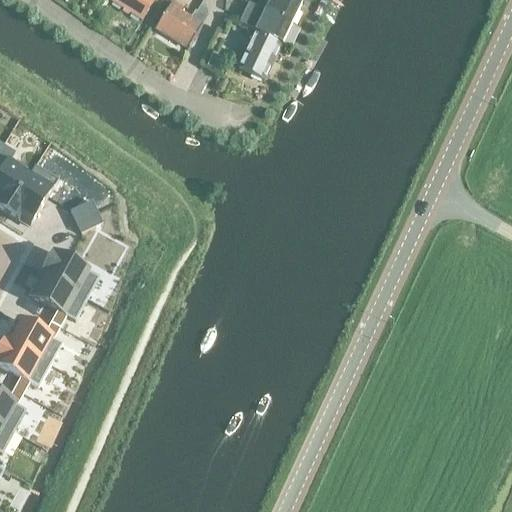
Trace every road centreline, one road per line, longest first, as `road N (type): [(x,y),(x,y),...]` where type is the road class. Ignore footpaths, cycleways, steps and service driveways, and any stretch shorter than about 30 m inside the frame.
road 1 (tertiary): [(286,511),(511,29)]
road 2 (unclassified): [(242,131),(175,99),(32,0)]
